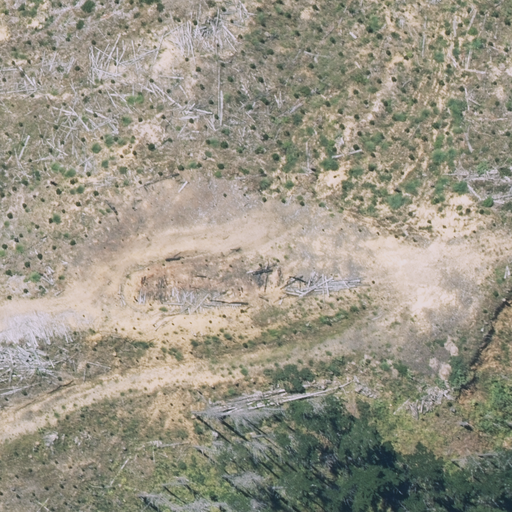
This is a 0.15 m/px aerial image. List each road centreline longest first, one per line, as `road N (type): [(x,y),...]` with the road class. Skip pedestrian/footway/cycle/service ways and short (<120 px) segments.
road 1 (track): [(493,225),(407,319),(0,482)]
road 2 (track): [(0,318),(387,260),(511,219)]
